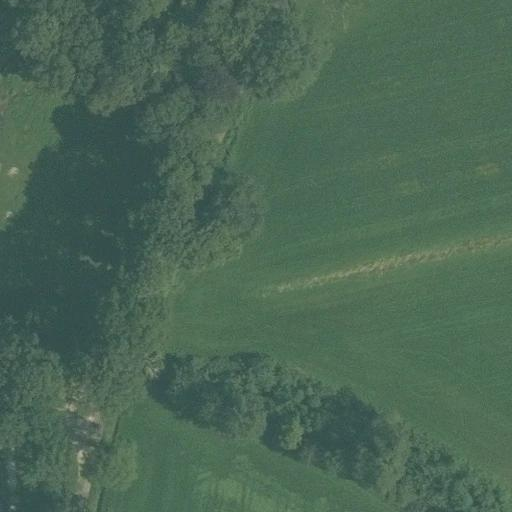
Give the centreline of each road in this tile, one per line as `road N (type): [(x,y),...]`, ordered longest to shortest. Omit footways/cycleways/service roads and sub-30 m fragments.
road 1 (tertiary): [(78,511),(104,392),(274,0)]
road 2 (track): [(90,0),(232,95)]
